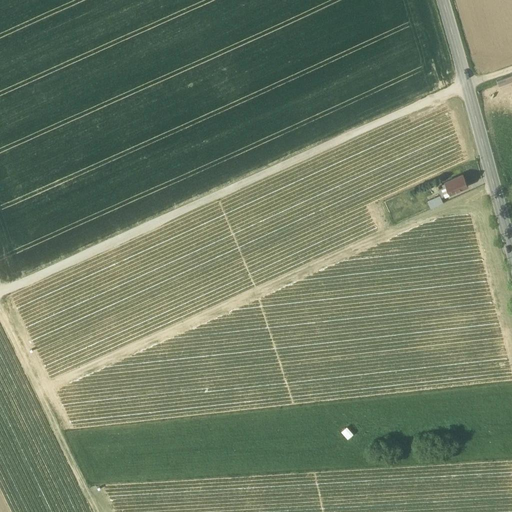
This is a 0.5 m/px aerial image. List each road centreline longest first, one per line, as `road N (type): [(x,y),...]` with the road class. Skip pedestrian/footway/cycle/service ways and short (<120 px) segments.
road 1 (track): [(511,71),(0,292)]
road 2 (tertiary): [(442,0),(511,252)]
road 3 (track): [(0,310),(95,511)]
